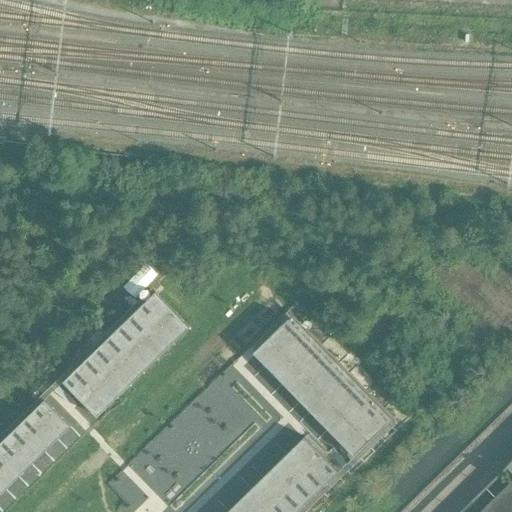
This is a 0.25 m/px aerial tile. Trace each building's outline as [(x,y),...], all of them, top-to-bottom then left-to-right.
[(153,293),(141,304),(175,339),(187,328),(153,293)] [(141,304),(130,315),(164,351),(175,339),(141,304)] [(130,315),(118,326),(152,362),(164,351),(130,315)] [(289,318),(254,352),(266,364),(301,330),(289,318)] [(118,326),(107,337),(141,373),(152,362),(118,326)] [(301,330),(266,364),(277,376),(312,342),(301,330)] [(107,337),(96,348),(130,384),(141,373),(107,337)] [(312,342),(277,376),(288,387),(323,353),(312,342)] [(96,348),(84,359),(118,395),(130,384),(96,348)] [(323,353),(288,387),(299,399),(334,365),(323,353)] [(84,359),(73,370),(107,406),(118,395),(84,359)] [(334,365),(299,399),(310,410),(345,376),(334,365)] [(73,370),(61,382),(95,417),(107,406),(73,370)] [(345,376),(310,410),(321,421),(356,387),(345,376)] [(356,387),(321,421),(332,433),(367,399),(356,387)] [(367,399),(332,433),(343,444),(378,410),(367,399)] [(42,400),(30,412),(56,439),(68,427),(42,400)] [(378,410),(343,444),(355,456),(390,422),(378,410)] [(30,412),(19,423),(45,450),(56,439),(30,412)] [(19,423),(8,434),(33,461),(45,450),(19,423)] [(8,434),(0,441),(0,449),(22,472),(33,461),(8,434)] [(305,437),(292,449),(327,484),(339,472),(305,437)] [(0,449),(0,471),(11,483),(22,472),(0,449)] [(292,449),(281,460),(315,495),(327,484),(292,449)] [(281,460),(270,471),(304,506),(315,495),(281,460)] [(0,471),(0,493),(11,483),(0,471)] [(270,471),(258,482),(287,511),(297,511),(304,506),(270,471)] [(287,511),(258,482),(247,493),(265,511),(287,511)] [(265,511),(247,493),(236,504),(243,511),(265,511)]
